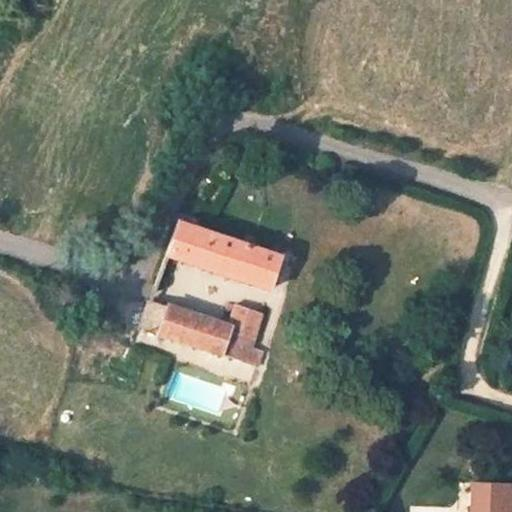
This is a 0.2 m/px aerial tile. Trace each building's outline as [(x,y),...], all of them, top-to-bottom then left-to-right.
[(177,220),(165,254),(269,289),(281,255),(177,220)] [(231,329),(150,300),(140,329),(224,355),(231,329)] [(239,307),(231,329),(255,337),(262,314),(239,307)] [(231,329),(224,355),(262,367),(266,352),(252,348),(255,337),(231,329)] [(511,511),(511,482),(468,480),(466,511),(511,511)]
